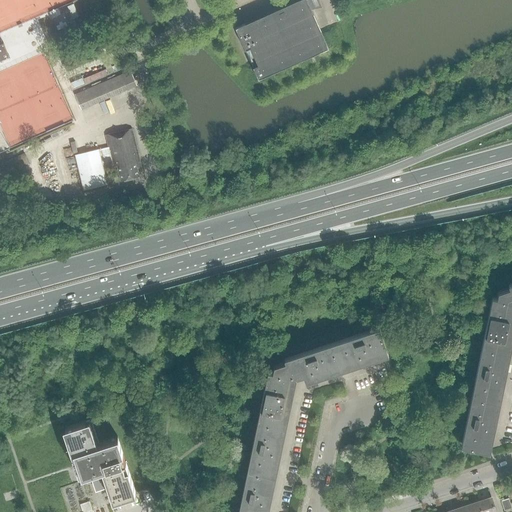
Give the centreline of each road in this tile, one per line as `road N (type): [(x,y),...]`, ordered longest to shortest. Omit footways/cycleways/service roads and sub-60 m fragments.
road 1 (trunk): [(299,209),(0,292)]
road 2 (trunk): [(0,312),(262,240)]
road 3 (trunk): [(262,240),(511,171)]
road 4 (trunk): [(262,240),(511,198)]
road 5 (trunk): [(511,118),(299,209)]
road 6 (trunk): [(511,150),(299,209)]
road 7 (residential): [(380,511),(511,468)]
road 8 (residential): [(318,511),(338,420),(378,408)]
